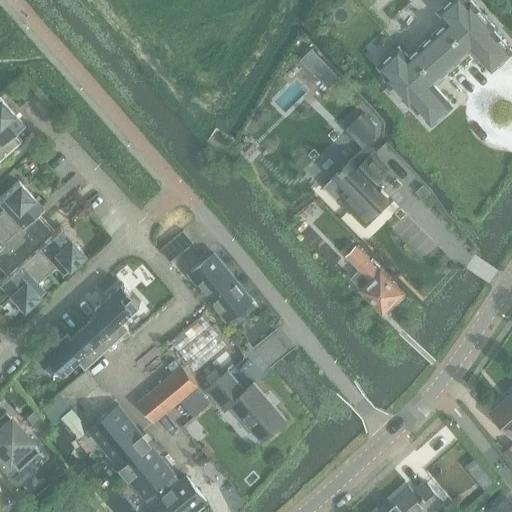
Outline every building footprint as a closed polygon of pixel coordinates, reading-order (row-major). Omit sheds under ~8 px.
[(377,64),(384,71),(388,75),(385,77),(391,84),(387,88),(400,101),(404,98),(409,104),(412,102),(432,124),(453,105),(433,83),(472,48),(492,70),(511,51),(511,50),(493,29),(495,27),(471,0),(468,2),(466,0),(450,0),(438,11),(448,21),(408,57),(404,52),(398,45),(377,64)] [(312,48),(300,59),(309,68),(320,57),(312,48)] [(331,68),(320,79),(328,88),(340,77),(331,68)] [(0,160),(22,141),(12,131),(22,122),(0,97),(0,160)] [(363,148),(336,174),(349,188),(337,200),(350,213),(356,207),(366,217),(387,197),(373,183),(386,170),(373,156),(377,151),(369,143),(375,137),(375,126),(361,112),(345,129),(363,148)] [(0,196),(0,200),(5,206),(0,209),(0,220),(20,243),(45,221),(36,211),(41,206),(18,180),(0,196)] [(0,261),(20,243),(0,220),(0,261)] [(59,226),(54,231),(45,221),(20,243),(46,271),(56,262),(62,269),(82,251),(59,226)] [(184,228),(162,246),(171,258),(193,240),(184,228)] [(42,287),(36,280),(46,271),(20,243),(0,261),(0,269),(5,275),(0,279),(0,280),(22,305),(42,287)] [(359,270),(351,278),(383,311),(402,292),(356,244),(345,255),(359,270)] [(214,253),(191,272),(229,318),(252,300),(214,253)] [(98,312),(85,324),(108,349),(132,327),(124,318),(135,308),(141,303),(134,295),(122,283),(100,303),(101,303),(95,308),(98,312)] [(203,316),(172,341),(195,370),(227,345),(203,316)] [(78,360),(86,369),(108,349),(85,324),(72,335),(68,332),(63,337),(41,357),(52,369),(57,364),(64,372),(78,360)] [(139,401),(155,421),(181,401),(195,418),(212,404),(203,393),(205,391),(184,365),(139,401)] [(262,440),(286,419),(254,382),(245,390),(228,371),(207,389),(224,409),(230,404),(262,440)] [(511,391),(491,411),(510,433),(511,431),(511,391)] [(117,405),(89,428),(145,498),(173,475),(117,405)] [(38,447),(5,411),(0,415),(0,467),(17,486),(35,470),(25,458),(38,447)] [(41,417),(33,424),(43,435),(51,428),(41,417)] [(451,460),(440,469),(450,480),(460,471),(451,460)] [(484,489),(493,481),(484,470),(482,471),(475,477),(484,488),(484,489)] [(173,475),(145,498),(151,505),(149,506),(154,511),(153,511),(192,511),(207,500),(187,476),(179,482),(173,475)] [(414,491),(408,485),(377,511),(422,511),(428,507),(431,510),(443,500),(426,481),(414,491)] [(98,511),(87,499),(71,511),(98,511)]
